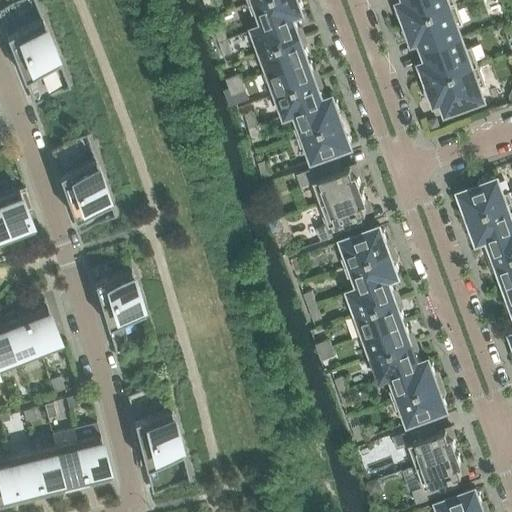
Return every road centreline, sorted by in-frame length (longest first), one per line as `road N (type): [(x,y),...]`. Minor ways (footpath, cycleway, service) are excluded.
road 1 (primary): [(54,0),(133,204),(218,511)]
road 2 (primary): [(254,511),(174,200),(96,0)]
road 3 (residential): [(0,70),(66,254),(137,511)]
road 4 (residential): [(508,430),(413,168)]
road 5 (residential): [(397,175),(491,436)]
road 6 (residential): [(333,0),(397,175)]
road 7 (residential): [(413,168),(353,0)]
